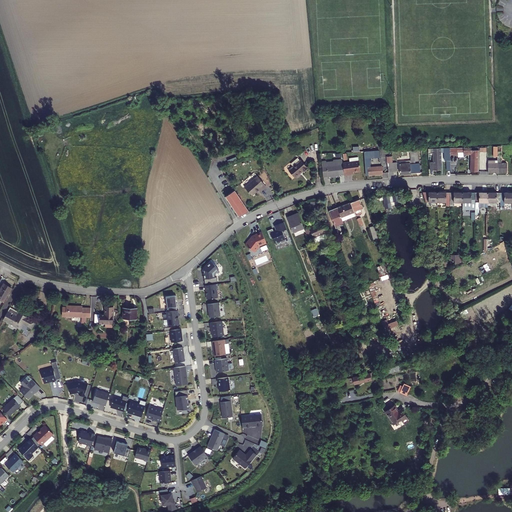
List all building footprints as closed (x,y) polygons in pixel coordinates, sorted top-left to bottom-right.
[(500,155),(500,163),(500,172),(509,172),(509,163),(504,163),(504,159),(503,159),(503,145),(500,145),(500,155)] [(473,146),(452,147),(452,154),(460,154),(460,151),(466,151),(466,154),(473,154),(473,171),(482,171),(481,149),(473,149),(473,146)] [(423,148),(423,159),(431,159),(431,152),(432,152),(432,153),(435,153),(443,152),(446,152),(447,160),(449,160),(449,170),(453,169),(452,154),(452,147),(423,148)] [(413,160),(414,161),(419,161),(419,159),(421,159),(420,148),(413,148),(413,152),(413,160)] [(370,170),(371,174),(385,173),(384,166),(377,166),(377,163),(372,163),(371,150),(370,150),(366,151),(368,170),(370,170)] [(443,152),(435,153),(436,162),(432,162),(432,170),(444,170),(443,152)] [(352,161),(345,162),(346,174),(354,174),(354,172),(363,171),(361,160),(360,156),(351,157),(352,161)] [(291,162),(294,166),(301,160),(298,157),(291,162)] [(324,160),(325,176),(340,174),(339,158),(335,159),(335,160),(328,161),(328,160),(324,160)] [(288,170),(295,178),(303,171),(303,172),(308,168),(301,160),(294,166),(288,170)] [(402,161),(403,173),(423,172),(423,163),(418,163),(418,168),(414,168),(414,163),(414,162),(408,162),(408,160),(402,161)] [(491,160),(491,172),(500,172),(500,163),(497,163),(497,160),(491,160)] [(271,181),(268,173),(262,178),(268,184),(271,181)] [(262,178),(259,175),(246,186),(254,195),(259,191),(262,188),(263,189),(268,185),(268,184),(262,178)] [(251,211),(237,190),(227,196),(233,206),(235,205),(236,206),(234,207),(240,216),(251,211)] [(424,190),(427,201),(439,201),(439,191),(424,190)] [(451,191),(439,191),(439,201),(448,201),(447,204),(451,204),(451,191)] [(464,191),(451,191),(451,204),(455,205),(455,201),(464,201),(464,191)] [(477,191),(464,191),(464,201),(464,208),(476,209),(476,207),(477,191)] [(489,191),(477,191),(476,207),(480,207),(480,204),(480,201),(489,201),(489,191)] [(502,191),(489,191),(489,201),(498,201),(498,205),(502,205),(502,204),(502,191)] [(511,191),(502,191),(502,204),(506,204),(506,201),(511,201),(511,191)] [(382,196),(384,207),(391,206),(390,201),(392,201),(391,195),(382,196)] [(355,211),(357,215),(363,212),(362,208),(365,207),(361,198),(352,201),(355,211)] [(342,216),(355,211),(352,201),(339,207),(342,216)] [(331,210),(338,229),(342,227),(341,223),(345,222),(342,216),(339,207),(331,210)] [(289,216),(295,231),(305,227),(300,212),(289,216)] [(358,218),(364,231),(367,230),(361,217),(358,218)] [(289,228),(285,220),(276,224),(277,229),(275,230),(274,227),(269,229),(272,237),(274,236),(276,242),(282,240),(282,242),(288,240),(284,230),(289,228)] [(313,234),(317,243),(328,238),(327,233),(330,232),(326,222),(311,227),(311,226),(306,228),(308,234),(309,236),(313,234)] [(267,242),(263,231),(257,234),(254,236),(250,240),(246,244),(255,251),(260,245),(267,242)] [(456,260),(456,263),(462,263),(462,253),(452,253),(452,260),(456,260)] [(204,273),(206,284),(218,282),(218,277),(216,277),(215,273),(220,269),(212,261),(204,269),(205,270),(205,273),(204,273)] [(0,300),(3,302),(11,288),(4,283),(0,289),(0,300)] [(208,299),(218,298),(217,291),(218,291),(218,284),(206,285),(207,291),(208,299)] [(438,291),(440,297),(446,295),(443,288),(438,291)] [(166,297),(168,308),(178,306),(177,303),(176,303),(176,300),(177,300),(176,295),(166,297)] [(19,320),(23,322),(27,317),(35,321),(38,315),(14,301),(7,313),(12,316),(11,319),(18,323),(19,320)] [(92,314),(93,305),(84,305),(85,303),(69,302),(69,303),(65,303),(64,314),(68,315),(68,313),(83,315),(83,320),(87,320),(87,314),(92,314)] [(219,303),(208,304),(209,312),(210,312),(210,314),(210,317),(221,316),(219,303)] [(102,312),(101,321),(107,321),(106,327),(115,327),(116,306),(108,305),(107,312),(102,312)] [(131,318),(139,319),(139,308),(125,307),(125,321),(131,322),(131,318)] [(179,324),(178,310),(167,312),(168,326),(179,324)] [(222,321),(211,323),(212,331),(213,337),(224,335),(222,321)] [(183,341),(181,329),(170,330),(172,342),(183,341)] [(225,340),(214,341),(215,349),(216,352),(215,352),(216,356),(227,355),(225,340)] [(185,361),(183,347),(174,349),(175,362),(185,361)] [(227,358),(215,360),(216,365),(217,365),(218,372),(229,371),(227,358)] [(186,366),(174,367),(177,386),(188,384),(187,377),(186,377),(186,375),(187,375),(186,370),(185,370),(185,366),(186,366)] [(58,367),(41,371),(44,383),(50,381),(50,380),(52,379),(52,380),(61,378),(58,367)] [(357,376),(359,383),(371,380),(369,373),(357,376)] [(228,377),(218,379),(218,383),(219,383),(220,392),(230,390),(228,377)] [(36,393),(41,388),(38,384),(32,379),(29,381),(26,378),(21,383),(25,386),(20,390),(29,399),(33,394),(33,393),(35,392),(36,393)] [(78,380),(68,383),(70,393),(76,392),(77,392),(80,393),(79,394),(84,396),(88,384),(78,380)] [(360,394),(367,393),(365,385),(359,387),(360,394)] [(101,404),(106,405),(110,394),(97,389),(93,400),(101,403),(101,404)] [(188,395),(188,390),(175,392),(178,410),(183,409),(184,410),(191,409),(190,403),(189,403),(189,402),(189,399),(188,399),(188,396),(188,395)] [(119,410),(124,411),(128,397),(124,396),(123,399),(114,397),(111,406),(119,409),(119,410)] [(13,399),(3,408),(3,409),(9,416),(20,406),(13,399)] [(231,401),(221,402),(223,418),(233,417),(231,401)] [(128,412),(142,417),(145,406),(131,402),(128,412)] [(385,412),(393,424),(401,419),(403,422),(407,419),(401,409),(398,412),(394,406),(385,412)] [(160,422),(163,412),(152,408),(151,408),(151,411),(152,413),(152,418),(153,420),(160,422)] [(262,415),(242,417),(243,428),(253,427),(252,427),(263,426),(262,415)] [(33,436),(42,445),(54,434),(46,425),(38,432),(37,432),(33,436)] [(92,446),(95,434),(89,432),(89,433),(87,433),(88,431),(82,430),(78,442),(92,446)] [(218,450),(225,434),(215,430),(208,446),(218,450)] [(95,448),(110,452),(114,439),(107,437),(106,438),(105,438),(104,437),(99,435),(95,448)] [(31,453),(38,447),(30,438),(22,446),(21,445),(19,447),(20,448),(19,449),(29,460),(34,456),(31,453)] [(245,440),(242,445),(251,449),(253,444),(245,440)] [(128,444),(117,441),(114,452),(125,455),(125,456),(129,457),(131,449),(127,448),(128,444)] [(192,452),(188,455),(195,465),(208,456),(201,447),(201,446),(196,449),(197,450),(193,452),(192,452)] [(151,452),(151,451),(143,449),(138,448),(135,457),(144,460),(144,461),(148,462),(151,452)] [(233,458),(245,469),(257,455),(251,450),(246,456),(244,454),(245,454),(240,450),(233,458)] [(16,453),(11,458),(21,464),(24,461),(16,453)] [(163,467),(176,466),(175,455),(169,456),(162,457),(163,467)] [(8,461),(5,463),(13,472),(21,464),(11,458),(10,459),(11,460),(10,461),(8,461)] [(0,483),(9,475),(4,471),(1,468),(0,468),(0,483)] [(171,482),(171,471),(160,472),(160,483),(171,482)] [(207,488),(201,477),(191,481),(193,485),(194,485),(198,492),(207,488)] [(173,503),(172,494),(168,494),(161,495),(163,505),(173,503)]
